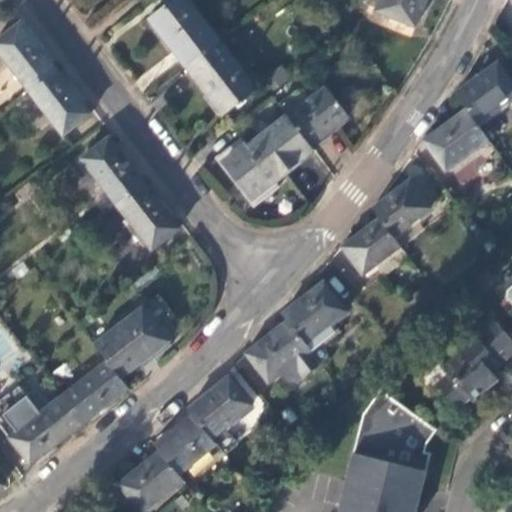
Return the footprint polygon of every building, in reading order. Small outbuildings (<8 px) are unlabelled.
[(174,0),(150,21),(186,66),(218,42),(185,0),(174,0)] [(424,0),(379,0),(375,11),(414,27),(424,0)] [(0,54),(27,90),(55,69),(19,24),(0,39),(0,54)] [(218,42),(186,66),(222,113),(254,89),(218,42)] [(511,88),(496,64),(453,95),(465,111),(475,125),(511,97),(511,88)] [(90,114),(55,69),(27,90),(62,135),(90,114)] [(326,89),(286,118),(309,146),(348,117),(326,89)] [(475,125),(465,111),(424,141),(444,171),(487,140),(475,125)] [(274,183),(314,152),(309,146),(286,118),(246,147),(245,145),(222,161),(257,206),(279,191),(274,183)] [(116,205),(143,183),(108,140),(81,160),(116,205)] [(409,182),(372,209),(379,219),(393,237),(429,209),(409,182)] [(179,227),(143,183),(116,205),(151,249),(179,227)] [(393,237),(379,219),(342,249),(362,275),(400,246),(393,237)] [(322,283),(281,315),(286,322),(307,351),(308,353),(337,331),(331,323),(345,312),(322,283)] [(144,308),(94,346),(107,361),(119,377),(169,341),(144,308)] [(511,354),(511,343),(490,317),(454,348),(459,353),(442,367),(449,376),(436,385),(456,410),(468,399),(471,402),(497,380),(490,372),(511,354)] [(307,351),(286,322),(246,353),(268,383),(281,373),(289,382),(294,385),(318,365),(308,353),(307,351)] [(82,422),(127,387),(119,377),(107,361),(61,396),(82,422)] [(186,410),(192,417),(210,439),(251,405),(229,376),(186,410)] [(30,464),(82,422),(61,396),(9,436),(30,464)] [(393,399),(358,453),(344,511),(429,511),(446,432),(393,399)] [(192,417),(153,447),(157,452),(177,477),(215,446),(210,439),(192,417)] [(136,511),(141,511),(181,481),(177,477),(157,452),(115,486),(136,511)]
